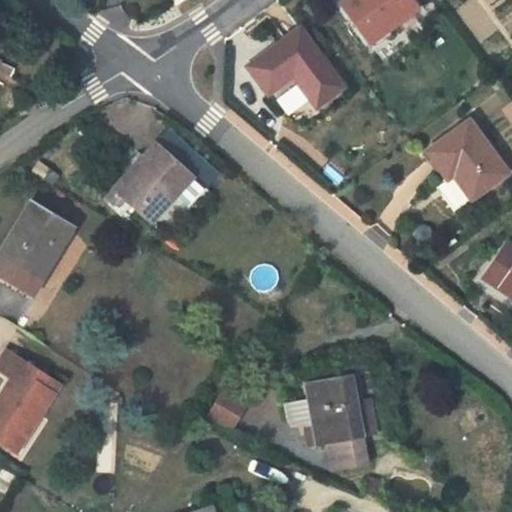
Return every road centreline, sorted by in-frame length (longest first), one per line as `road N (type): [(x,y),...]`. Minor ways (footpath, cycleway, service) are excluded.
road 1 (residential): [(511,381),(136,66)]
road 2 (residential): [(0,156),(136,66)]
road 3 (residential): [(136,66),(243,0)]
